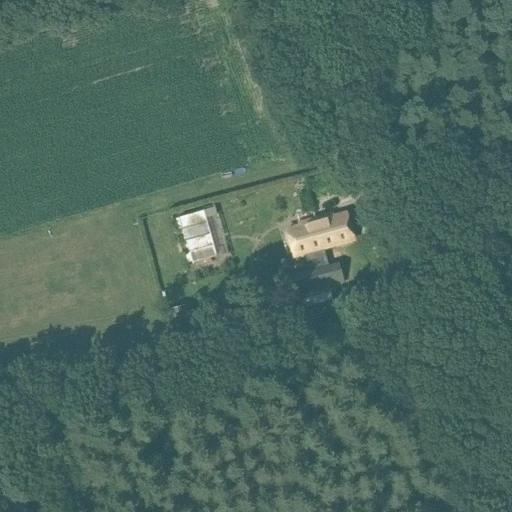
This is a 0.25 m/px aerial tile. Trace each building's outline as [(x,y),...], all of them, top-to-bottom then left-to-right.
[(205,209),(179,217),(194,266),(220,258),(205,209)] [(300,227),(287,231),(294,257),(334,246),(353,240),(346,215),(333,218),(332,215),(313,221),(299,224),(300,227)] [(338,263),(290,277),(296,297),(329,288),(344,284),(338,263)] [(266,283),(250,288),(258,315),(274,310),(266,283)] [(310,294),(287,300),(290,312),(325,303),(322,291),(310,294)] [(186,304),(164,311),(174,345),(174,347),(197,341),(186,304)]
